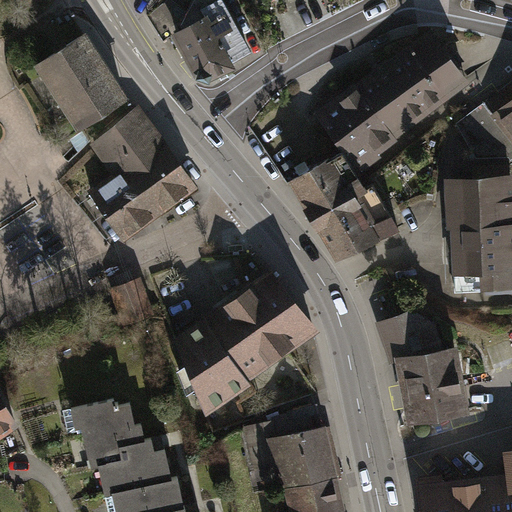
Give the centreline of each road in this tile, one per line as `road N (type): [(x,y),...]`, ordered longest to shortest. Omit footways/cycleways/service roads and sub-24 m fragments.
road 1 (primary): [(254,197),(336,305),(385,511)]
road 2 (residential): [(0,311),(254,197)]
road 3 (residential): [(423,7),(303,54),(200,133)]
road 4 (primary): [(103,0),(132,50),(200,133)]
